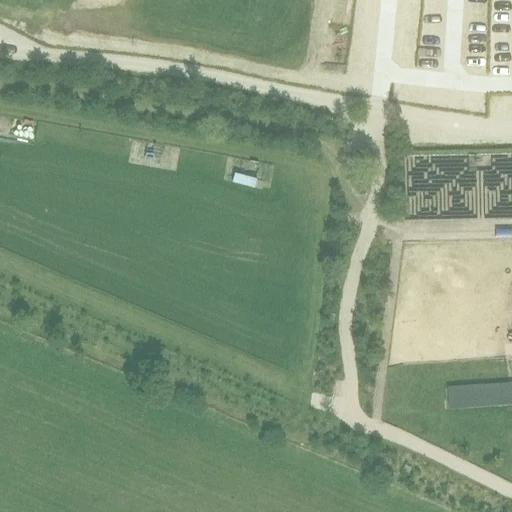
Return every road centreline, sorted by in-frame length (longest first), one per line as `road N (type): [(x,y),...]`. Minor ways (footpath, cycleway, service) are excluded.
road 1 (track): [(0,269),(175,340),(245,350),(316,402),(357,420)]
road 2 (track): [(0,44),(379,110)]
